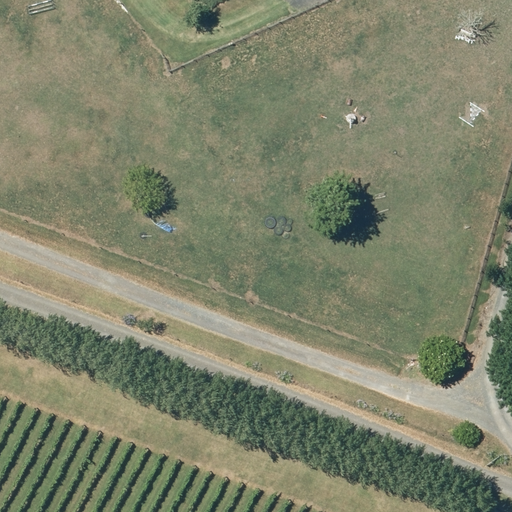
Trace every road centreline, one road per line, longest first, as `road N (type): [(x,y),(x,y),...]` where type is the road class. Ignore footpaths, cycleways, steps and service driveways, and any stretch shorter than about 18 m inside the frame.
road 1 (unknown): [(471,389),(419,358),(269,299),(0,204)]
road 2 (unknown): [(471,389),(460,372),(454,321),(511,103)]
